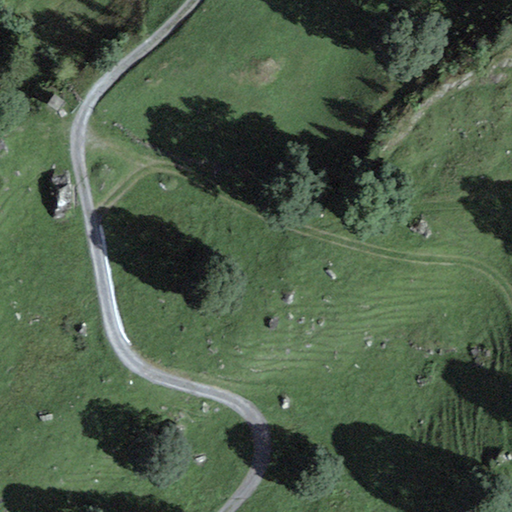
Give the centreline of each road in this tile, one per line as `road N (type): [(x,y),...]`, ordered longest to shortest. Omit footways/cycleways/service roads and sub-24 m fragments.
road 1 (track): [(197,0),(82,111),(77,145),(117,348),(152,375),(219,396),(259,427),(259,462),(228,511)]
road 2 (track): [(91,221),(145,169),(171,164),(325,236),(489,270),(511,295)]
